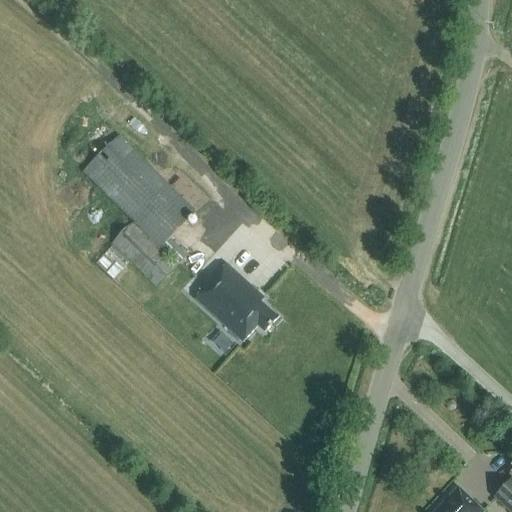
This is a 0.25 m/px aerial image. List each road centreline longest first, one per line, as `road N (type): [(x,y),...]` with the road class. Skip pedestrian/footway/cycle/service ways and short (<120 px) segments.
road 1 (tertiary): [(345,511),(476,49),(478,0)]
road 2 (track): [(396,334),(353,307),(17,0)]
